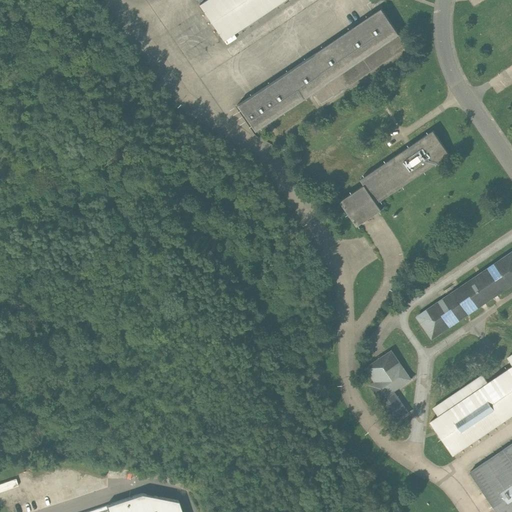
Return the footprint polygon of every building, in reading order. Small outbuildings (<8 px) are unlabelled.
[(280,0),(207,0),(200,5),(222,39),(280,0)] [(399,34),(382,9),(238,108),(255,133),(313,93),(321,105),(406,46),(398,35),(399,34)] [(449,157),(433,133),(361,181),(365,188),(341,204),(357,229),(382,212),(377,205),(449,157)] [(511,285),(511,254),(419,319),(433,340),(511,285)] [(411,381),(392,352),(367,369),(377,383),(371,387),(395,424),(409,415),(394,393),(411,381)] [(438,417),(430,423),(453,456),(511,415),(511,367),(488,383),(483,375),(433,409),(438,417)] [(511,511),(511,444),(470,474),(496,511),(511,511)] [(0,500),(1,502),(23,494),(17,477),(0,483),(0,500)] [(108,511),(107,511),(181,511),(178,501),(142,494),(106,506),(108,511)]
